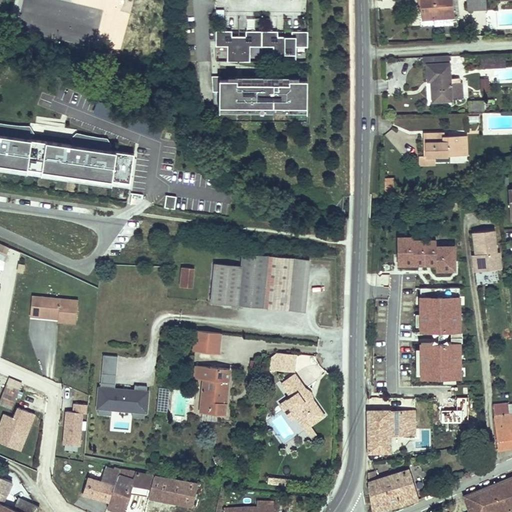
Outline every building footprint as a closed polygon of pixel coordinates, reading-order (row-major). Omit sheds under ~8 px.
[(451,0),(419,0),(420,19),(433,19),(452,18),(451,0)] [(484,9),(483,0),(466,0),(467,10),(484,9)] [(254,18),(254,29),(271,30),(272,19),(254,18)] [(231,30),(215,30),(215,46),(227,46),(226,61),(251,62),(251,46),(271,47),(271,62),(295,62),(296,47),(307,47),(307,31),(291,31),(291,36),(277,36),(277,31),(245,31),(245,36),(231,36),(231,30)] [(504,54),(479,55),(479,66),(504,65),(504,54)] [(447,56),(422,57),(423,81),(430,81),(431,99),(458,98),(457,83),(446,83),(445,63),(447,63),(447,56)] [(219,106),(307,107),(307,80),(298,80),(289,80),(289,83),(283,83),(262,83),(241,83),(237,83),(237,79),(228,79),(219,79),(220,76),(211,76),(212,91),(219,91),(219,106)] [(480,78),(480,90),(489,90),(488,77),(480,78)] [(470,123),(478,122),(477,114),(469,115),(470,123)] [(437,133),(421,134),(422,152),(422,157),(416,157),(416,165),(434,164),(433,156),(459,154),(459,151),(458,135),(443,136),(438,137),(437,133)] [(133,155),(0,137),(0,173),(39,179),(40,171),(49,172),(49,177),(129,187),(133,155)] [(379,181),(379,191),(392,191),(392,180),(379,181)] [(164,208),(175,209),(177,197),(166,195),(164,208)] [(492,229),(470,231),(472,253),(469,253),(471,270),(498,267),(496,250),(494,251),(492,229)] [(398,238),(398,267),(436,267),(436,274),(457,273),(457,247),(436,247),(436,238),(398,238)] [(0,243),(0,258),(5,261),(10,246),(0,243)] [(301,310),(305,263),(239,256),(237,269),(210,266),(207,302),(301,310)] [(191,291),(192,270),(180,269),(179,290),(191,291)] [(74,297),(28,294),(27,315),(37,316),(38,311),(55,312),(55,319),(74,320),(74,297)] [(461,298),(419,297),(419,333),(451,334),(461,334),(461,298)] [(213,355),(214,333),(189,332),(187,354),(213,355)] [(461,334),(451,334),(451,345),(461,345),(464,345),(464,334),(461,334)] [(461,380),(461,345),(451,345),(420,345),(420,380),(461,380)] [(297,355),(276,354),(271,357),(271,370),(296,372),(297,355)] [(114,376),(115,357),(101,356),(99,375),(114,376)] [(229,369),(195,367),(194,379),(204,379),(202,406),(211,406),(210,413),(226,414),(227,404),(220,404),(221,383),(228,383),(229,369)] [(305,389),(293,374),(281,384),(290,395),(280,403),(291,417),(296,414),(300,410),(311,424),(324,414),(312,399),(310,401),(302,391),(305,389)] [(113,385),(114,376),(99,375),(98,384),(113,385)] [(8,377),(2,396),(14,401),(20,381),(8,377)] [(142,419),(145,387),(132,386),(132,391),(113,390),(113,385),(98,384),(96,415),(109,416),(110,409),(110,403),(120,404),(120,410),(130,411),(130,418),(142,419)] [(168,405),(169,390),(159,389),(158,404),(168,405)] [(311,391),(305,389),(302,391),(310,401),(312,399),(311,391)] [(457,411),(441,411),(441,424),(463,423),(463,420),(468,420),(468,398),(456,398),(457,411)] [(78,444),(80,412),(85,413),(86,404),(72,403),(71,411),(64,411),(62,443),(78,444)] [(503,448),(511,446),(511,413),(505,414),(504,403),(492,405),(496,450),(503,448)] [(0,442),(22,451),(28,436),(36,414),(19,408),(15,418),(5,414),(0,427),(0,442)] [(311,424),(300,410),(296,414),(307,428),(311,424)] [(414,410),(366,411),(366,430),(366,452),(391,452),(390,438),(415,437),(414,410)] [(100,482),(88,479),(82,494),(107,502),(117,468),(105,465),(100,482)] [(107,502),(105,507),(120,511),(121,511),(131,484),(151,488),(154,476),(117,468),(107,502)] [(389,468),(368,472),(368,494),(370,511),(373,511),(406,503),(417,498),(409,469),(390,473),(389,468)] [(196,485),(154,476),(151,488),(149,497),(187,504),(193,505),(196,485)] [(0,503),(2,505),(11,483),(0,478),(0,503)] [(511,511),(511,478),(489,487),(495,507),(502,504),(504,511),(510,511),(511,511)] [(495,507),(489,487),(477,492),(482,507),(484,511),(482,511),(511,511),(510,511),(504,511),(502,504),(495,507)] [(470,511),(482,511),(484,511),(482,507),(477,492),(466,498),(470,511)] [(14,510),(18,511),(37,511),(39,509),(18,500),(14,510)] [(286,511),(286,503),(258,502),(257,508),(226,508),(226,511),(286,511)]
